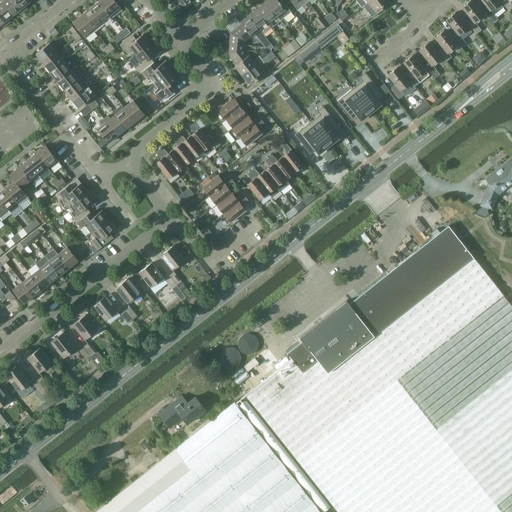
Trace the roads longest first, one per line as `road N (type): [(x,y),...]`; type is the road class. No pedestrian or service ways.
road 1 (secondary): [(0,472),(445,120)]
road 2 (residential): [(99,176),(2,51),(67,0)]
road 3 (residential): [(0,351),(170,219)]
road 4 (residential): [(122,158),(215,86),(180,39)]
